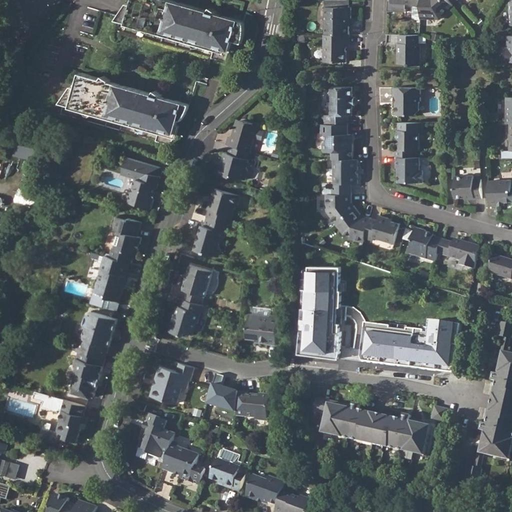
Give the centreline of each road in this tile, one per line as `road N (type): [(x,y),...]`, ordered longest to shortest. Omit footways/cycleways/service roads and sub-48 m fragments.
road 1 (residential): [(276,0),(259,76),(191,144),(132,337)]
road 2 (residential): [(132,337),(245,373),(291,368),(478,397)]
road 3 (residential): [(378,0),(370,76),(374,191),(511,236)]
road 4 (residential): [(132,337),(104,459),(115,484),(165,511)]
